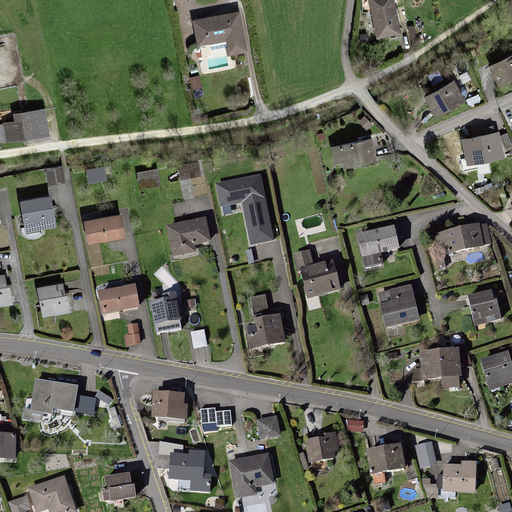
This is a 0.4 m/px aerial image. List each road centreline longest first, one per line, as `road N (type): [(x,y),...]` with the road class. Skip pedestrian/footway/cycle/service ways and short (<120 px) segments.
road 1 (secondary): [(511,446),(407,417),(119,364)]
road 2 (track): [(356,86),(502,0)]
road 3 (residential): [(119,364),(163,511)]
road 4 (residential): [(511,236),(412,145)]
road 5 (secondary): [(119,364),(0,346)]
